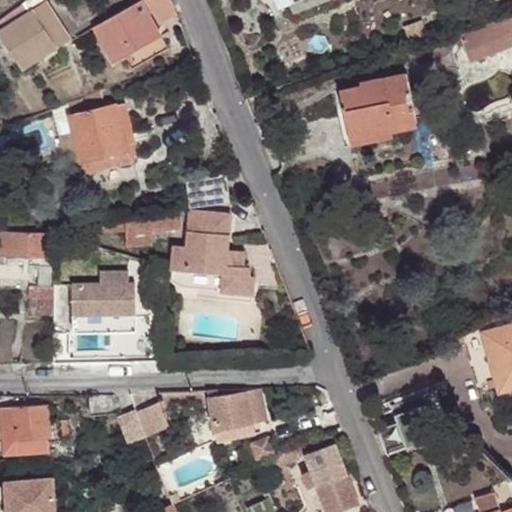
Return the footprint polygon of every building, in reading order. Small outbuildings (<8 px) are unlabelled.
[(164,6),(161,0),(143,0),(142,1),(150,15),(156,11),(164,6)] [(44,1),(32,10),(58,48),(69,41),(45,3),(44,1)] [(150,15),(142,1),(103,22),(95,27),(115,63),(153,41),(150,35),(158,30),(150,15)] [(164,6),(156,11),(164,25),(178,17),(172,1),(164,6)] [(58,48),(32,10),(0,31),(0,32),(26,70),(58,48)] [(511,14),(511,15),(501,19),(508,36),(511,34),(511,14)] [(508,36),(501,19),(460,34),(467,52),(508,36)] [(150,35),(153,41),(162,37),(158,30),(150,35)] [(511,34),(508,36),(467,52),(471,61),(511,46),(511,34)] [(386,132),(418,125),(406,73),(361,82),(361,87),(341,91),(345,117),(349,140),(386,132)] [(62,105),(52,109),(64,165),(80,161),(83,173),(137,160),(131,135),(135,135),(128,104),(109,108),(105,91),(92,95),(90,95),(68,103),(62,105)] [(388,141),(386,132),(349,140),(345,117),(338,118),(346,151),(388,141)] [(426,164),(451,158),(443,120),(418,125),(426,164)] [(193,181),(197,206),(235,201),(232,173),(212,176),(211,179),(193,181)] [(185,233),(181,211),(151,214),(154,237),(185,233)] [(211,290),(253,294),(255,275),(250,275),(250,267),(243,266),(245,251),(228,249),(231,214),(190,213),(188,246),(175,245),(172,282),(185,288),(211,290)] [(154,237),(151,214),(122,218),(123,232),(125,245),(133,249),(155,246),(154,237)] [(122,218),(98,220),(99,234),(123,232),(122,218)] [(53,258),(54,235),(2,234),(2,255),(38,257),(53,258)] [(53,291),(53,258),(38,257),(37,268),(38,289),(53,291)] [(129,275),(102,275),(102,288),(130,287),(129,275)] [(139,338),(138,287),(130,287),(102,288),(75,288),(76,359),(121,358),(121,338),(139,338)] [(252,302),(253,294),(211,290),(210,299),(252,302)] [(511,324),(484,332),(500,392),(511,388),(511,324)] [(209,397),(210,406),(218,441),(257,433),(254,423),(259,422),(268,420),(260,389),(246,392),(246,391),(219,395),(209,397)] [(158,400),(136,409),(146,435),(168,425),(161,408),(207,406),(204,390),(162,391),(162,398),(158,400)] [(411,426),(440,417),(432,391),(403,399),(411,426)] [(113,405),(109,395),(87,395),(86,405),(113,405)] [(0,408),(0,430),(1,456),(46,454),(46,439),(55,438),(55,425),(45,426),(44,406),(0,408)] [(136,409),(135,409),(118,416),(129,442),(146,435),(136,409)] [(65,425),(55,425),(55,438),(65,438),(65,425)] [(270,432),(250,439),(257,457),(276,450),(270,432)] [(316,439),(320,448),(336,443),(332,432),(316,439)] [(320,448),(306,454),(312,470),(303,473),(308,488),(317,485),(327,511),(334,511),(358,503),(336,443),(320,448)] [(262,464),(257,466),(262,476),(302,458),(297,448),(291,450),(262,464)] [(4,483),(5,493),(6,504),(6,511),(55,511),(52,479),(4,483)] [(456,511),(511,511),(511,506),(502,510),(495,492),(454,506),(456,511)]
